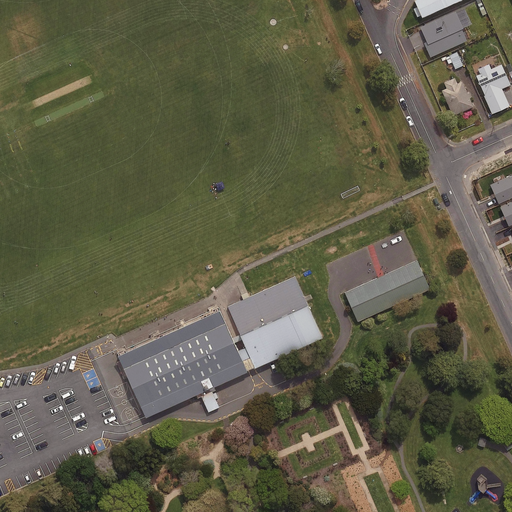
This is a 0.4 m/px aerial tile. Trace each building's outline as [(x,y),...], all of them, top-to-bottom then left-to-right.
[(418,0),(416,1),(419,7),(414,9),(418,18),(423,15),(424,18),(465,0),(418,0)] [(466,39),(453,10),(418,25),(425,41),(423,42),(428,55),(466,39)] [(455,50),(441,57),(444,64),(451,60),(454,67),(461,64),(455,50)] [(494,65),(491,58),(474,65),(478,74),(475,75),(490,111),(507,103),(500,87),(508,83),(500,63),(494,65)] [(455,82),(453,76),(443,81),(445,86),(440,89),(451,114),(471,105),(468,96),(476,93),(469,76),(455,82)] [(511,179),(495,186),(501,199),(509,196),(511,203),(511,179)] [(419,261),(346,293),(359,323),(432,291),(419,261)] [(221,307),(118,353),(148,419),(198,396),(199,399),(203,397),(210,413),(220,408),(216,399),(219,398),(216,392),(217,391),(216,389),(250,373),(250,372),(258,368),(258,369),(326,339),(297,275),(229,306),(249,348),(241,352),(221,307)]
